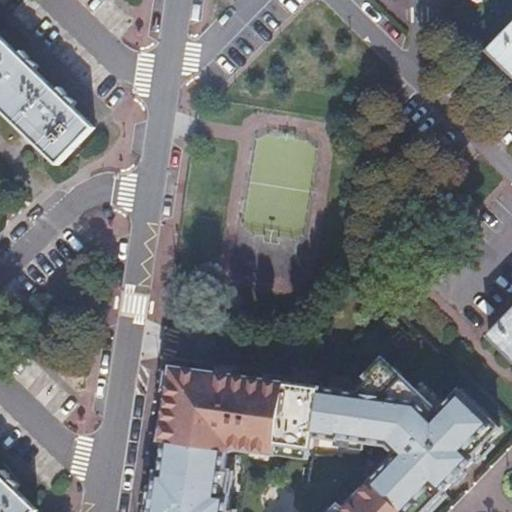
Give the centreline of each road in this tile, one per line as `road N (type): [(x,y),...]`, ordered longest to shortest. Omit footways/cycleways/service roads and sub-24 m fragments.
road 1 (unclassified): [(102,480),(143,197)]
road 2 (residential): [(511,167),(329,0)]
road 3 (residential): [(143,197),(110,191),(75,203),(0,261)]
road 4 (residential): [(0,381),(102,480)]
road 5 (residential): [(54,0),(127,72),(161,78)]
road 6 (unclassified): [(143,197),(161,78)]
